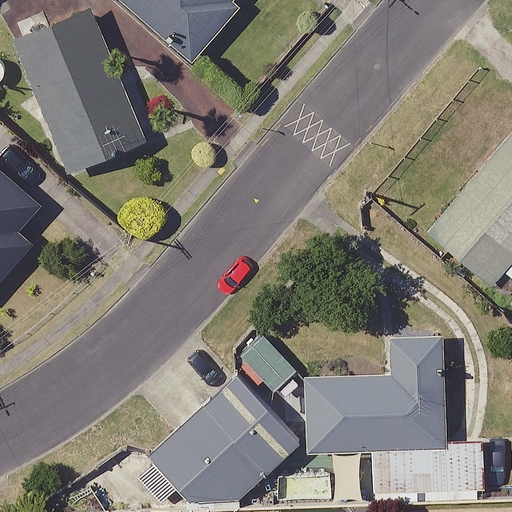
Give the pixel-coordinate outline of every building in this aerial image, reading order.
[(245,0),(128,0),(128,1),(201,63),(249,8),(243,3),(245,0)] [(101,11),(21,43),(75,177),(155,145),(101,11)] [(511,144),(436,233),(501,288),(511,275),(511,144)] [(0,163),(0,291),(41,244),(27,232),(50,207),(0,163)] [(291,367),(256,322),(230,343),(265,388),(291,367)] [(458,449),(454,335),(399,337),(400,376),(315,378),(317,454),(458,449)] [(309,444),(249,376),(159,455),(203,504),(243,502),(309,444)] [(145,511),(143,461),(98,463),(100,511),(145,511)]
